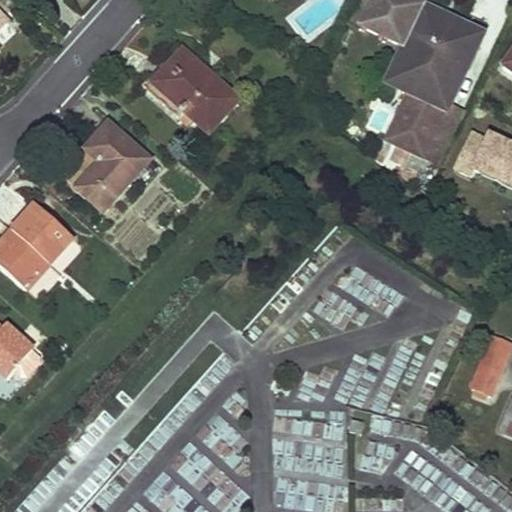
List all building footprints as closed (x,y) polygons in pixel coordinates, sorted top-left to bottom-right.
[(411,0),(379,0),(378,2),(373,0),(360,30),(383,41),(387,32),(409,42),(423,11),(409,5),(411,0)] [(428,0),(411,0),(409,5),(423,11),(428,0)] [(423,11),(420,18),(481,47),(483,40),(423,11)] [(0,16),(0,33),(8,25),(0,16)] [(420,18),(391,80),(451,109),(481,47),(420,18)] [(387,32),(383,41),(405,51),(409,42),(387,32)] [(168,71),(154,87),(185,115),(210,137),(238,104),(209,79),(206,82),(201,78),(204,74),(184,56),(168,71)] [(511,58),(490,93),(511,107),(511,58)] [(162,67),(142,88),(179,122),(185,115),(154,87),(168,71),(162,67)] [(391,80),(388,88),(407,97),(448,116),(451,109),(391,80)] [(448,116),(407,97),(385,143),(423,163),(448,116)] [(464,116),(451,109),(448,116),(423,163),(438,171),(464,116)] [(109,128),(85,154),(100,167),(77,192),(104,217),(150,165),(109,128)] [(511,184),(511,147),(473,129),(459,159),(511,184)] [(36,209),(12,236),(21,244),(16,249),(11,245),(0,258),(0,270),(27,295),(73,242),(36,209)] [(12,236),(0,249),(0,258),(11,245),(16,249),(21,244),(12,236)] [(0,332),(0,375),(8,383),(34,354),(5,329),(1,334),(0,332)] [(471,391),(492,400),(511,351),(511,347),(492,340),(471,391)] [(511,400),(499,433),(511,437),(511,400)]
